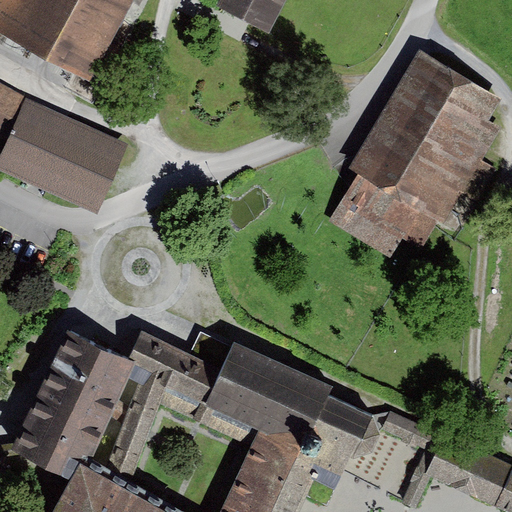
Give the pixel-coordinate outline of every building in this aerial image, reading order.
[(0,0),(0,30),(90,79),(132,0),(0,0)] [(270,34),(287,0),(223,0),(219,9),(270,34)] [(489,122),(502,100),(420,52),(350,170),(359,175),(343,201),(404,238),(423,249),(439,222),(445,225),(464,195),(478,203),(497,170),(482,161),(501,129),(489,122)] [(0,139),(1,140),(26,97),(0,83),(0,139)] [(0,169),(98,214),(130,144),(26,97),(0,155),(0,169)] [(404,238),(343,201),(330,222),(391,259),(404,238)] [(511,244),(511,240),(493,238),(482,333),(502,335),(511,244)] [(9,454),(73,484),(81,468),(86,471),(130,380),(137,364),(130,361),(68,331),(9,454)] [(203,407),(222,368),(192,354),(143,331),(130,361),(137,364),(130,380),(139,384),(103,481),(127,494),(161,403),(252,448),(258,433),(203,407)] [(258,433),(265,436),(308,436),(353,460),(372,454),(380,436),(372,419),(327,398),(332,387),(234,341),(231,347),(202,334),(192,354),(222,368),(203,407),(258,433)] [(444,436),(391,412),(383,430),(427,450),(403,504),(417,510),(431,478),(426,476),(444,436)] [(222,511),(298,511),(313,480),(336,490),(353,460),(308,436),(265,436),(258,433),(252,448),(222,511)] [(431,478),(495,507),(511,470),(511,466),(444,436),(426,476),(431,478)] [(73,484),(56,511),(158,511),(129,496),(127,494),(103,481),(86,471),(81,468),(73,484)] [(511,511),(511,470),(495,507),(506,511),(511,511)]
